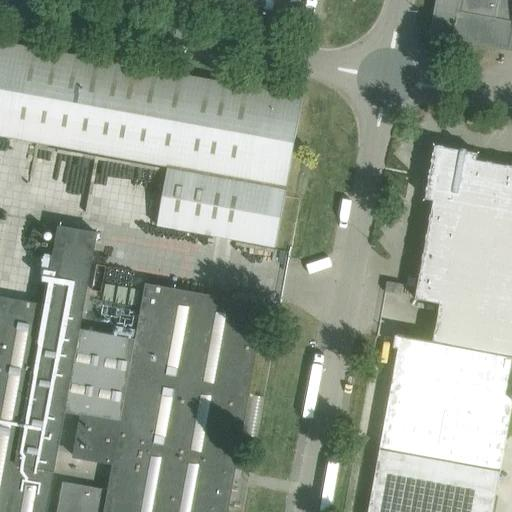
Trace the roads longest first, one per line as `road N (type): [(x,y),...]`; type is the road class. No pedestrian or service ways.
road 1 (unclassified): [(309,511),(386,79)]
road 2 (unclassified): [(386,79),(0,9)]
road 3 (unclassified): [(511,102),(386,79)]
